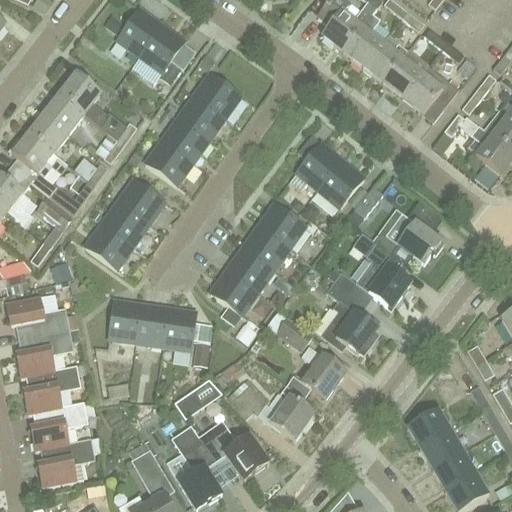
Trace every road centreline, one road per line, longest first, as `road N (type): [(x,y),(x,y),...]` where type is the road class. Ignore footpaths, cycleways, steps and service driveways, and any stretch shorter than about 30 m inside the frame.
road 1 (residential): [(506,238),(298,71)]
road 2 (residential): [(342,448),(506,238)]
road 3 (residential): [(151,277),(298,71)]
road 4 (residential): [(80,0),(0,101)]
road 5 (residential): [(298,71),(201,0)]
